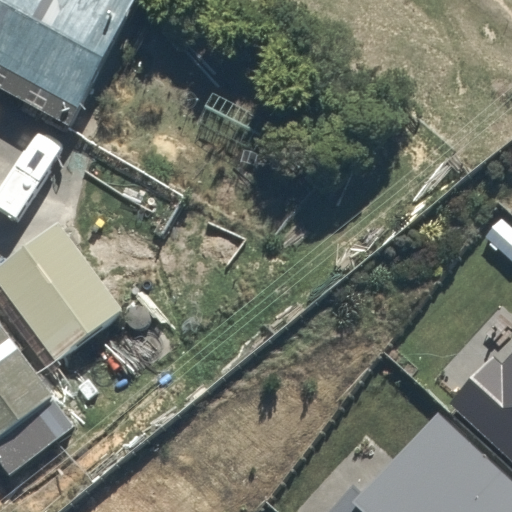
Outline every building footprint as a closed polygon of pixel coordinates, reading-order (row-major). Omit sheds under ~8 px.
[(0,0),(0,112),(17,122),(87,1),(85,0),(0,0)] [(0,356),(78,296),(12,212),(0,221),(0,356)] [(511,263),(511,229),(500,220),(483,238),(511,263)] [(495,362),(453,406),(511,460),(511,361),(505,370),(495,362)] [(356,491),(338,511),(511,511),(511,481),(439,418),(367,500),(356,491)]
